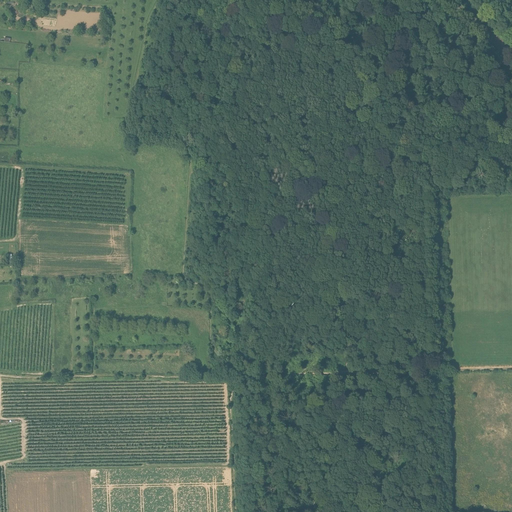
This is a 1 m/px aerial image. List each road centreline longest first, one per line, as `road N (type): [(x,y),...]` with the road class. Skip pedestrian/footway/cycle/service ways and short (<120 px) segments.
road 1 (track): [(236,375),(0,375)]
road 2 (track): [(425,369),(431,511)]
